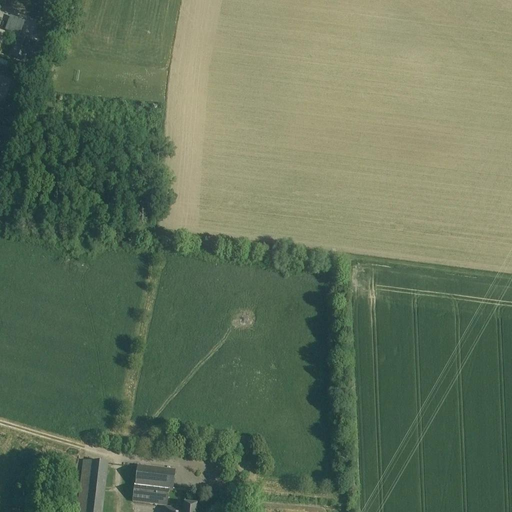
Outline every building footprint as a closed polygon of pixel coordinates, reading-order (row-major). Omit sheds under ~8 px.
[(25,20),(26,13),(12,10),(11,16),(25,20)] [(10,16),(5,29),(20,35),(25,21),(10,16)] [(32,45),(18,40),(12,57),(26,62),(28,57),(32,45)] [(47,51),(32,45),(28,57),(43,62),(47,51)] [(14,132),(0,127),(0,142),(9,146),(14,132)] [(77,511),(101,511),(108,464),(84,461),(77,511)] [(175,472),(137,468),(135,487),(168,491),(173,492),(175,472)] [(168,491),(135,487),(135,488),(133,502),(167,506),(168,491)]
